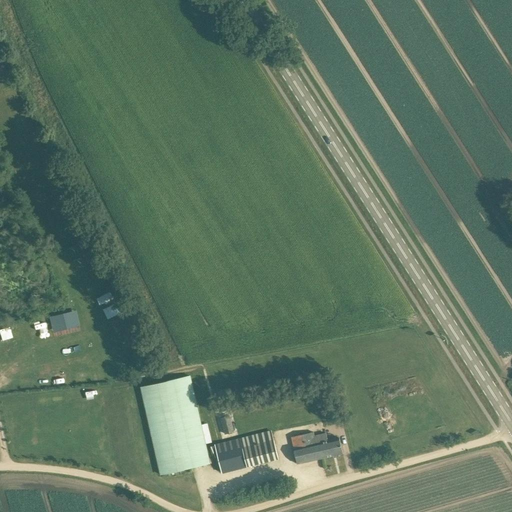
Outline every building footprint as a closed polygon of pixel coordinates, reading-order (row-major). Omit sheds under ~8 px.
[(112,323),(116,332),(129,327),(125,317),(112,323)] [(56,384),(66,383),(65,373),(56,374),(56,384)] [(159,475),(211,463),(191,375),(139,387),(159,475)] [(39,386),(46,385),(46,377),(38,377),(39,386)] [(220,419),(225,434),(234,432),(230,416),(220,419)] [(222,472),(247,466),(279,458),(271,430),(215,444),(222,472)] [(340,438),(328,440),(326,433),(314,436),(313,432),(292,437),(298,464),(343,453),(340,438)]
